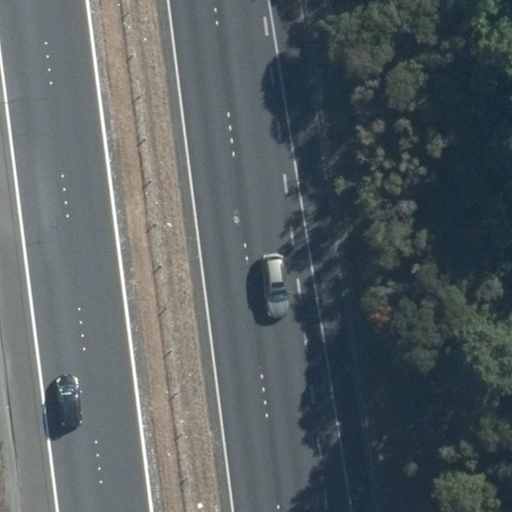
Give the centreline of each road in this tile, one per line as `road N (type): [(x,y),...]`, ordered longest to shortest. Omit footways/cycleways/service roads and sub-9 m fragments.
road 1 (motorway): [(226,0),(297,511)]
road 2 (motorway): [(104,511),(40,0)]
